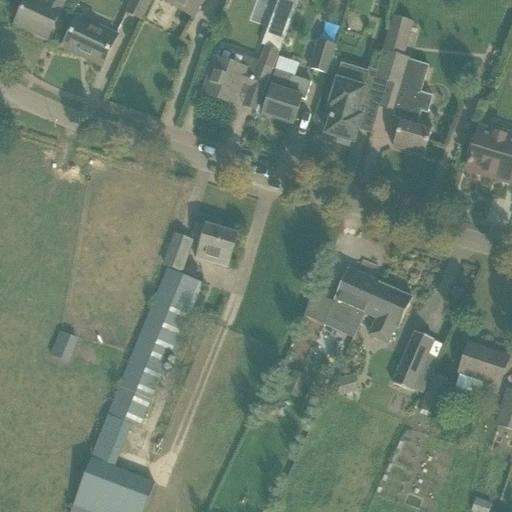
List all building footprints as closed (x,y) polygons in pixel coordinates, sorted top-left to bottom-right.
[(47,40),(65,0),(47,0),(46,4),(37,0),(26,0),(14,25),(47,40)] [(140,20),(149,0),(132,0),(126,14),(140,20)] [(164,0),(194,17),(203,0),(164,0)] [(288,0),(278,0),(262,46),(264,47),(278,52),(278,51),(296,3),(288,0)] [(117,34),(79,16),(64,48),(65,48),(66,46),(88,57),(87,59),(102,66),(117,34)] [(408,41),(414,23),(392,17),(387,35),(408,41)] [(317,40),(335,45),(341,25),(323,19),(317,40)] [(326,74),(335,45),(317,40),(308,69),(326,74)] [(215,59),(202,94),(234,105),(241,85),(250,88),(249,91),(263,95),(278,52),(264,47),(259,62),(245,57),(222,49),(218,60),(215,59)] [(376,73),(376,72),(373,80),(386,84),(379,107),(387,110),(403,59),(382,53),(376,73)] [(403,59),(387,110),(393,111),(391,118),(400,120),(392,148),(422,157),(431,128),(416,124),(420,112),(414,110),(419,94),(428,67),(409,61),(403,59)] [(373,80),(376,72),(369,70),(363,88),(355,86),(356,81),(338,76),(324,121),(329,122),(325,135),(338,139),(337,143),(348,147),(349,142),(353,143),(361,116),(357,115),(359,107),(378,112),(379,107),(386,84),(373,80)] [(291,124),(298,105),(300,99),(304,101),(310,82),(292,77),(292,76),(275,71),(269,89),(270,90),(262,115),(291,124)] [(478,130),(472,151),(466,170),(508,183),(511,169),(511,135),(494,130),(493,134),(478,130)] [(227,268),(231,255),(236,236),(196,224),(192,237),(202,240),(196,259),(227,268)] [(175,235),(164,267),(181,273),(192,241),(175,235)] [(89,461),(69,511),(144,511),(155,483),(115,467),(132,425),(141,429),(151,401),(170,356),(176,358),(186,332),(183,331),(203,283),(167,269),(90,458),(89,461)] [(351,309),(362,314),(377,283),(347,269),(339,288),(325,318),(344,327),(350,313),(351,309)] [(377,283),(362,314),(374,319),(373,323),(367,336),(388,345),(391,338),(395,329),(398,330),(404,317),(412,298),(377,283)] [(61,332),(51,356),(65,362),(75,338),(61,332)] [(413,332),(391,384),(412,393),(413,391),(423,395),(438,359),(428,355),(434,342),(413,332)] [(459,376),(455,388),(479,396),(480,392),(496,397),(502,377),(509,358),(468,345),(462,364),(458,376),(459,376)] [(284,392),(296,398),(306,376),(289,369),(287,374),(291,377),(284,392)] [(421,410),(435,415),(447,380),(432,375),(421,410)] [(340,397),(359,391),(355,376),(335,381),(340,397)] [(496,426),(511,431),(511,392),(508,391),(496,426)] [(475,500),(471,511),(472,511),(488,511),(491,505),(475,500)]
